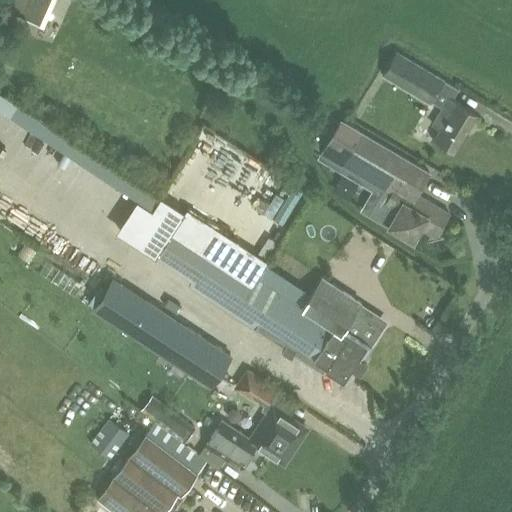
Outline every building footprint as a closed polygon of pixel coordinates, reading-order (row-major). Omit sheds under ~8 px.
[(37,0),(14,0),(11,9),(40,22),(48,4),(37,0)] [(430,102),(444,79),(396,50),(382,73),(430,102)] [(434,138),(453,149),(476,112),(449,96),(432,123),(440,128),(434,138)] [(366,211),(389,224),(413,238),(420,226),(427,224),(429,231),(436,235),(450,213),(417,193),(430,171),(360,130),(343,120),(327,146),(387,181),(369,211),(367,210),(366,211)] [(98,152),(91,162),(152,202),(158,191),(98,152)] [(182,216),(155,255),(191,280),(189,284),(323,371),(325,367),(348,382),(356,369),(359,371),(366,360),(363,358),(372,345),(359,337),(371,318),(357,309),(361,302),(321,275),(310,292),(186,210),(185,210),(182,216)] [(93,302),(90,306),(210,384),(230,354),(110,275),(105,282),(93,302)] [(93,302),(105,282),(101,279),(88,299),(93,302)] [(255,442),(284,461),(306,427),(273,406),(281,393),(247,370),(237,386),(264,403),(261,408),(268,412),(250,439),(255,442)] [(155,419),(180,438),(191,423),(167,404),(155,419)] [(109,417),(90,442),(109,457),(128,431),(109,417)] [(96,496),(117,511),(166,511),(206,460),(154,420),(96,496)] [(240,466),(255,442),(250,439),(222,420),(206,444),(240,466)]
